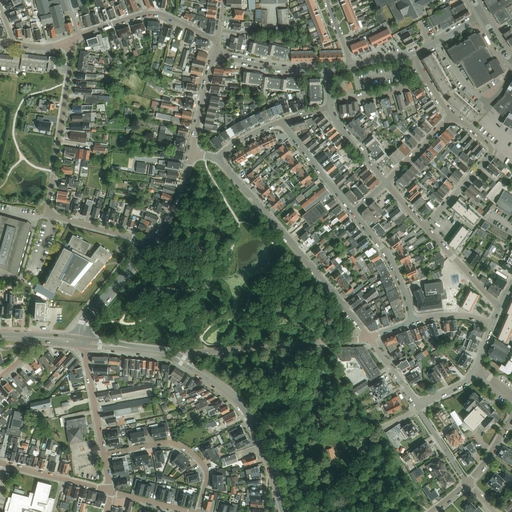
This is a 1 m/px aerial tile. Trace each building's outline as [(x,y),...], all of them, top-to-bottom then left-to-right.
[(14,5),(18,3),(17,0),(5,5),(6,9),(10,7),(15,6),(14,5)] [(36,0),(43,24),(48,23),(49,24),(54,23),(54,24),(56,34),(58,33),(58,32),(67,30),(66,23),(63,14),(65,14),(64,11),(63,12),(62,9),(61,7),(61,4),(58,5),(55,5),(53,6),(50,7),(49,1),(48,1),(47,0),(36,0)] [(84,10),(89,9),(85,0),(77,0),(78,2),(79,5),(79,7),(83,6),(84,10)] [(104,21),(109,19),(102,0),(94,0),(97,7),(101,6),(104,12),(101,13),(104,21)] [(123,11),(127,9),(125,3),(124,3),(123,0),(121,0),(120,0),(122,4),(116,6),(119,16),(125,14),(123,11)] [(125,0),(131,12),(138,9),(134,0),(125,0)] [(145,0),(148,8),(155,8),(152,0),(145,0)] [(232,0),(233,0),(228,0),(226,0),(226,7),(241,8),(242,0),(239,0),(232,0)] [(314,0),(306,3),(299,6),(300,8),(307,6),(308,8),(316,5),(314,0)] [(344,9),(352,6),(358,4),(357,1),(351,4),(349,0),(344,0),(346,3),(342,4),(344,9)] [(374,0),(379,8),(388,4),(397,22),(411,15),(413,19),(424,13),(422,10),(425,8),(423,6),(429,3),(429,2),(431,1),(432,1),(432,0),(374,0)] [(505,8),(511,3),(511,1),(511,0),(500,0),(498,2),(488,7),(492,15),(494,14),(505,8)] [(109,6),(107,6),(106,2),(104,3),(105,7),(110,20),(116,17),(113,8),(110,10),(109,6)] [(467,9),(464,3),(455,8),(454,7),(453,8),(453,9),(451,10),(449,6),(446,7),(442,10),(435,14),(432,15),(427,18),(432,27),(435,26),(440,23),(444,29),(458,21),(454,16),(467,9)] [(20,9),(26,7),(25,4),(17,7),(18,10),(17,11),(8,14),(10,18),(21,13),(20,9)] [(316,5),(308,8),(301,11),(302,13),(309,11),(311,17),(315,15),(314,12),(318,10),(316,5)] [(511,5),(505,9),(505,8),(494,14),(501,25),(508,21),(511,18),(511,5)] [(352,6),(344,9),(346,14),(354,11),(360,9),(359,6),(353,9),(352,6)] [(82,11),(83,15),(82,16),(86,27),(92,25),(89,14),(90,14),(89,9),(84,10),(82,11)] [(454,16),(458,21),(470,14),(467,9),(454,16)] [(247,10),(247,12),(235,10),(234,18),(243,20),(244,15),(250,15),(251,10),(247,10)] [(307,25),(313,22),(321,19),(318,10),(314,12),(315,15),(311,17),(312,19),(306,22),(307,25)] [(348,20),(356,16),(362,14),(361,11),(355,14),(354,11),(346,14),(348,20)] [(94,25),(100,23),(98,17),(97,18),(96,12),(90,13),(94,25)] [(381,12),(376,15),(379,23),(385,20),(381,12)] [(21,13),(10,18),(12,22),(20,19),(18,15),(22,13),(21,13)] [(198,15),(191,13),(190,15),(186,13),(184,18),(191,21),(193,17),(196,18),(196,19),(198,15)] [(216,20),(206,17),(198,15),(196,19),(196,20),(201,21),(199,27),(206,28),(206,32),(214,34),(216,20)] [(356,16),(348,20),(350,25),(358,22),(365,19),(364,16),(357,19),(356,16)] [(66,23),(67,30),(68,32),(74,31),(72,22),(71,22),(70,18),(67,19),(68,23),(66,23)] [(309,30),(323,24),(321,19),(313,22),(314,24),(308,27),(309,30)] [(25,20),(22,21),(21,22),(22,26),(22,29),(25,29),(26,38),(31,37),(31,28),(25,29),(25,20)] [(142,31),(146,30),(143,22),(137,24),(142,37),(144,37),(142,31)] [(240,31),(240,30),(241,31),(241,27),(250,28),(251,22),(242,22),(242,24),(233,23),(233,29),(237,30),(237,31),(240,31)] [(358,22),(350,25),(353,32),(361,29),(358,22)] [(36,41),(42,39),(40,29),(38,29),(37,23),(32,23),(33,32),(34,32),(36,41)] [(56,34),(54,24),(48,26),(48,28),(48,29),(49,33),(49,32),(51,38),(56,36),(56,34)] [(139,38),(142,37),(137,24),(132,26),(134,34),(138,33),(139,38)] [(311,35),(317,32),(325,29),(323,24),(309,30),(311,35)] [(171,38),(173,29),(169,28),(169,27),(166,26),(165,29),(166,29),(164,33),(161,32),(158,42),(164,44),(166,36),(171,38)] [(132,38),(131,35),(129,27),(123,28),(129,46),(131,45),(129,40),(130,40),(131,39),(132,39),(132,38)] [(511,27),(503,33),(504,36),(506,38),(509,36),(509,37),(511,35),(511,31),(511,27)] [(125,47),(129,46),(123,28),(118,30),(120,38),(123,37),(124,41),(123,41),(125,47)] [(383,31),(388,40),(392,38),(388,28),(383,31)] [(406,29),(400,32),(403,36),(402,37),(405,42),(412,38),(411,35),(414,33),(412,28),(407,31),(406,29)] [(180,39),(184,31),(183,31),(183,30),(182,30),(181,30),(180,29),(178,34),(176,33),(175,37),(178,38),(175,43),(173,42),(172,46),(178,49),(180,45),(179,45),(181,40),(180,39)] [(318,35),(312,37),(313,40),(319,37),(327,34),(325,29),(317,32),(318,35)] [(116,45),(120,44),(117,35),(116,35),(115,31),(109,33),(111,41),(115,40),(116,45)] [(193,44),(195,36),(194,35),(194,33),(187,31),(184,42),(192,44),(193,44)] [(378,33),(383,43),(388,40),(383,31),(378,33)] [(474,33),(447,49),(448,50),(456,66),(461,63),(471,80),(476,89),(493,79),(504,72),(497,60),(494,59),(479,34),(480,32),(477,32),(475,31),(474,33)] [(374,35),(378,45),(383,43),(378,33),(374,35)] [(320,40),(318,41),(320,46),(323,45),(322,44),(330,41),(327,34),(319,37),(320,40)] [(103,38),(102,35),(87,39),(89,46),(93,45),(95,51),(102,49),(102,50),(106,49),(111,48),(108,37),(103,38)] [(245,40),(245,36),(239,35),(238,38),(232,37),(231,42),(242,45),(244,40),(245,40)] [(369,37),(373,47),(378,45),(374,35),(369,37)] [(412,38),(405,42),(407,48),(419,42),(418,40),(414,42),(412,38)] [(211,44),(211,43),(210,42),(203,40),(200,39),(198,48),(204,50),(204,49),(209,51),(211,44)] [(365,39),(360,41),(364,51),(369,49),(365,39)] [(267,56),(268,54),(286,59),(288,53),(289,53),(290,48),(273,44),(274,40),(271,40),(270,46),(251,42),(250,46),(249,52),(267,56)] [(360,41),(355,43),(359,53),(364,51),(360,41)] [(231,42),(229,48),(236,49),(241,50),(242,45),(231,42)] [(355,43),(350,45),(354,55),(359,53),(355,43)] [(186,68),(190,51),(185,49),(180,66),(186,68)] [(206,61),(208,54),(205,53),(205,52),(199,51),(197,59),(206,61)] [(453,89),(432,53),(422,59),(443,95),(447,92),(449,94),(448,95),(450,97),(447,101),(471,122),(478,114),(466,103),(454,92),(456,91),(455,90),(458,89),(457,87),(453,89)] [(48,69),(47,72),(49,72),(50,69),(53,69),(52,72),(55,73),(56,70),(54,69),(55,64),(56,64),(57,61),(55,61),(56,57),(50,56),(50,57),(48,69)] [(204,69),(206,63),(193,60),(192,66),(204,69)] [(203,75),(204,70),(190,67),(189,72),(191,73),(203,75)] [(163,69),(162,74),(171,77),(173,72),(172,71),(163,69)] [(239,70),(215,69),(214,76),(224,77),(224,73),(234,74),(233,75),(235,75),(235,78),(239,78),(239,76),(239,70)] [(287,79),(263,76),(264,74),(245,71),(243,82),(262,85),(262,87),(286,90),(286,88),(299,90),(301,79),(287,77),(287,79)] [(198,84),(199,77),(192,76),(191,79),(190,78),(187,77),(183,77),(183,81),(187,81),(190,82),(190,83),(198,84)] [(310,79),(310,104),(321,103),(321,79),(310,79)] [(198,84),(190,83),(188,83),(187,89),(190,90),(191,90),(197,91),(198,84)] [(418,98),(426,93),(426,92),(426,93),(423,89),(421,89),(419,90),(418,89),(413,92),(417,98),(416,98),(417,99),(418,98)] [(413,98),(412,98),(410,91),(405,93),(407,101),(404,102),(405,107),(408,106),(409,104),(410,104),(411,103),(411,102),(413,101),(413,98)] [(298,100),(296,101),(290,103),(293,112),(297,111),(297,110),(303,108),(300,98),(301,98),(300,92),(298,93),(298,94),(296,94),(298,100)] [(287,93),(284,93),(286,100),(281,101),(281,103),(281,104),(284,113),(285,114),(286,113),(286,112),(289,111),(288,107),(286,101),(289,100),(288,95),(287,93)] [(420,104),(430,97),(426,93),(418,98),(420,102),(420,103),(420,104)] [(396,95),(401,112),(406,110),(402,94),(396,95)] [(499,100),(493,107),(505,119),(503,124),(511,128),(511,97),(510,97),(509,98),(505,94),(503,96),(502,97),(502,98),(499,100)] [(212,96),(210,102),(223,105),(224,102),(219,101),(220,98),(212,96)] [(388,114),(392,113),(391,106),(392,106),(390,97),(384,99),(388,114)] [(423,108),(433,102),(430,97),(420,104),(419,104),(420,105),(421,104),(423,108)] [(180,99),(178,104),(181,105),(181,106),(184,107),(188,108),(189,107),(193,108),(195,101),(190,100),(190,99),(186,98),(186,100),(180,99)] [(40,99),(39,107),(42,107),(42,110),(47,111),(48,108),(54,109),(54,104),(49,103),(48,105),(43,104),(42,104),(42,103),(44,103),(44,100),(40,99)] [(386,115),(388,114),(384,99),(378,100),(381,109),(383,108),(385,115),(386,115)] [(367,103),(370,113),(375,112),(375,114),(378,114),(374,101),(367,103)] [(433,102),(423,108),(427,113),(436,106),(433,102)] [(279,115),(284,113),(281,104),(276,106),(279,115)] [(274,117),(279,115),(276,106),(271,108),(274,117)] [(208,108),(207,114),(220,116),(220,114),(216,113),(217,110),(217,109),(209,108),(208,108)] [(269,119),(274,117),(271,108),(266,110),(269,119)] [(435,116),(440,112),(437,108),(427,116),(429,118),(430,117),(431,118),(432,119),(435,116)] [(175,116),(178,117),(191,119),(192,112),(182,110),(182,114),(176,113),(175,116)] [(264,121),(269,119),(266,110),(260,112),(264,121)] [(259,123),(264,121),(260,112),(255,114),(259,123)] [(431,118),(428,121),(434,127),(442,118),(442,116),(440,112),(435,116),(432,119),(431,118)] [(91,121),(91,113),(85,113),(85,117),(83,117),(83,116),(73,116),(72,121),(91,121)] [(190,126),(191,120),(157,113),(156,118),(172,121),(172,120),(182,122),(182,124),(190,126)] [(255,125),(259,123),(255,114),(253,115),(251,116),(255,125)] [(322,124),(327,120),(323,115),(320,118),(318,117),(314,120),(318,125),(321,123),(322,124)] [(39,129),(51,131),(52,122),(44,121),(44,117),(38,116),(38,120),(40,121),(39,129)] [(250,128),(255,125),(251,116),(249,117),(245,119),(250,128)] [(246,130),(250,128),(245,119),(240,121),(245,130),(246,130)] [(314,123),(311,120),(310,119),(291,125),(291,127),(295,131),(301,129),(303,134),(308,131),(306,127),(311,125),(311,126),(314,123)] [(350,130),(360,121),(358,119),(357,120),(356,121),(354,119),(346,125),(350,130)] [(429,127),(424,122),(425,121),(423,119),(419,123),(421,125),(420,127),(422,129),(423,129),(427,133),(431,129),(429,127)] [(206,120),(205,126),(206,126),(205,130),(206,131),(211,132),(212,130),(217,131),(218,126),(214,125),(214,121),(206,120)] [(319,129),(321,131),(321,132),(324,129),(330,124),(327,120),(322,124),(321,123),(318,125),(320,128),(319,129)] [(241,133),(245,130),(240,121),(236,124),(241,133)] [(353,134),(361,127),(359,125),(362,123),(360,121),(350,130),(353,134)] [(72,124),(72,128),(73,129),(73,130),(83,131),(83,128),(90,128),(90,122),(87,122),(83,122),(83,123),(73,122),(73,124),(72,124)] [(236,136),(241,133),(236,124),(231,127),(236,136)] [(407,131),(399,124),(398,125),(399,126),(398,127),(404,133),(407,131)] [(327,136),(335,129),(331,125),(325,131),(324,129),(321,132),(323,134),(324,133),(327,136)] [(446,130),(454,137),(458,132),(459,134),(462,130),(460,128),(457,126),(455,125),(452,126),(449,127),(446,130)] [(188,132),(189,131),(188,130),(188,129),(179,127),(178,132),(177,131),(174,130),(173,133),(178,135),(187,137),(188,133),(188,132)] [(231,138),(236,136),(231,127),(226,130),(231,138)] [(357,138),(367,129),(365,127),(364,128),(364,129),(363,130),(361,127),(353,134),(357,138)] [(412,128),(409,131),(411,133),(420,141),(425,135),(417,127),(413,130),(412,128)] [(335,129),(327,136),(329,138),(330,140),(331,140),(338,133),(335,129)] [(367,129),(357,138),(360,143),(368,136),(366,133),(367,132),(368,133),(369,132),(367,129)] [(227,141),(231,138),(226,130),(221,133),(227,141)] [(450,140),(454,137),(446,130),(443,133),(450,140)] [(310,131),(303,137),(300,138),(305,144),(311,139),(310,137),(313,135),(312,134),(310,131)] [(167,136),(165,133),(160,132),(159,140),(166,141),(170,142),(185,145),(186,143),(186,142),(187,140),(186,140),(186,139),(177,137),(177,141),(172,140),(172,137),(167,136)] [(459,140),(462,143),(469,136),(468,135),(468,134),(467,133),(466,133),(464,132),(461,136),(460,135),(455,141),(457,143),(459,140)] [(86,142),(87,135),(71,133),(70,138),(72,138),(72,140),(86,142)] [(448,142),(450,140),(443,133),(439,137),(446,144),(447,144),(449,146),(450,144),(448,142)] [(271,146),(275,144),(279,142),(275,134),(272,136),(271,134),(267,136),(271,146)] [(335,145),(343,138),(340,134),(332,141),(335,145)] [(224,140),(219,135),(217,137),(216,136),(210,140),(211,141),(210,142),(212,144),(213,143),(217,149),(223,145),(221,142),(224,140)] [(380,145),(372,135),(364,142),(372,151),(370,153),(382,167),(391,160),(393,163),(394,162),(396,164),(404,157),(397,149),(388,157),(379,146),(380,145)] [(267,148),(271,146),(267,136),(263,138),(264,140),(260,142),(264,149),(267,148)] [(403,140),(412,149),(418,143),(411,136),(410,137),(409,137),(408,138),(406,137),(403,140)] [(462,146),(463,147),(466,150),(471,145),(470,144),(474,140),(470,137),(462,146)] [(343,138),(335,145),(339,149),(347,143),(343,138)] [(442,154),(439,152),(445,146),(446,145),(439,138),(431,145),(438,153),(440,156),(442,154)] [(322,149),(320,147),(327,142),(324,139),(318,144),(310,150),(314,155),(322,149)] [(310,150),(318,144),(315,140),(307,146),(310,150)] [(185,147),(185,145),(170,142),(170,145),(176,146),(175,149),(184,151),(184,150),(185,150),(185,148),(185,147)] [(264,149),(260,142),(257,143),(256,142),(252,144),(257,153),(264,149)] [(403,143),(398,148),(406,156),(411,151),(403,143)] [(473,153),(480,146),(476,143),(473,146),(472,146),(465,154),(468,156),(472,151),(473,153)] [(250,157),(257,153),(252,144),(248,146),(249,147),(246,149),(249,155),(250,157)] [(281,157),(289,150),(287,147),(285,148),(283,145),(276,150),(277,152),(281,157)] [(459,149),(454,145),(450,150),(455,154),(466,163),(466,162),(468,165),(472,160),(468,156),(465,154),(459,149)] [(440,156),(438,153),(430,146),(422,155),(430,162),(436,155),(439,158),(440,156)] [(482,148),(480,146),(471,157),(473,159),(476,156),(477,158),(478,157),(479,157),(480,156),(480,155),(484,150),(484,149),(484,148),(483,148),(482,148)] [(66,147),(65,154),(70,155),(70,157),(75,158),(77,148),(66,147)] [(79,166),(79,159),(82,159),(84,149),(78,148),(76,158),(75,166),(79,166)] [(250,157),(249,155),(246,149),(243,151),(242,150),(238,152),(243,161),(248,158),(250,157)] [(288,162),(293,157),(291,155),(292,154),(289,150),(281,157),(284,160),(285,159),(288,162)] [(183,160),(184,153),(176,151),(175,155),(160,152),(160,155),(183,160)] [(320,163),(331,154),(329,151),(325,154),(324,152),(316,159),(320,163)] [(245,164),(243,161),(238,152),(234,154),(235,156),(232,158),(234,161),(234,162),(234,163),(236,163),(241,170),(244,168),(243,166),(245,164)] [(331,154),(320,163),(323,167),(332,159),(334,162),(341,157),(337,152),(333,156),(331,154)] [(431,164),(422,155),(418,159),(425,166),(427,164),(429,166),(431,164)] [(291,169),(299,162),(297,159),(295,160),(293,157),(288,162),(290,164),(288,166),(291,169)] [(466,171),(467,170),(467,169),(468,169),(468,168),(456,158),(454,160),(459,165),(458,166),(459,167),(459,168),(460,169),(461,169),(465,172),(466,171)] [(491,162),(498,168),(501,165),(506,170),(507,167),(503,164),(499,160),(498,162),(494,158),(493,159),(492,159),(491,161),(491,162)] [(423,169),(425,166),(418,159),(414,163),(421,170),(423,169)] [(180,167),(181,167),(182,163),(168,161),(163,160),(162,164),(168,165),(167,167),(180,169),(180,167)] [(325,169),(329,174),(342,163),(340,160),(334,165),(333,163),(325,169)] [(137,162),(136,172),(146,173),(147,163),(137,162)] [(298,174),(303,170),(300,167),(302,166),(299,162),(291,169),(294,173),(295,171),(298,174)] [(497,177),(500,174),(496,171),(497,169),(490,163),(489,164),(488,164),(488,165),(488,166),(485,169),(492,175),(493,174),(497,177)] [(252,182),(259,176),(256,172),(262,167),(260,165),(248,175),(250,178),(249,179),(252,182)] [(346,168),(344,165),(331,176),(334,180),(341,174),(340,173),(346,168)] [(412,165),(408,170),(414,176),(417,173),(420,176),(421,174),(412,165)] [(72,175),(73,167),(64,166),(64,168),(62,167),(62,172),(63,172),(63,174),(72,175)] [(362,177),(369,171),(366,166),(361,170),(359,168),(354,172),(355,173),(357,175),(359,173),(360,174),(362,177)] [(453,173),(459,179),(460,178),(462,177),(461,176),(463,174),(453,166),(451,168),(455,171),(453,173)] [(456,184),(457,182),(458,181),(457,181),(458,179),(447,169),(444,172),(443,173),(455,183),(456,184)] [(301,181),(309,175),(306,171),(305,173),(303,170),(298,174),(300,177),(298,178),(301,181)] [(408,170),(403,174),(411,181),(412,180),(411,179),(414,176),(408,170)] [(160,172),(160,174),(159,177),(177,179),(177,178),(178,178),(179,174),(178,174),(178,172),(168,171),(168,174),(160,172)] [(339,186),(343,182),(346,180),(344,177),(350,173),(349,171),(335,182),(339,186)] [(366,183),(375,177),(369,171),(362,177),(361,178),(366,183)] [(490,182),(492,180),(483,172),(481,174),(480,174),(479,175),(479,176),(485,182),(487,179),(490,182)] [(263,183),(270,177),(267,174),(262,178),(259,176),(252,182),(254,186),(256,184),(258,187),(263,183)] [(403,174),(396,182),(396,183),(402,189),(406,185),(408,182),(409,183),(411,181),(403,174)] [(444,183),(450,189),(451,188),(453,187),(452,186),(454,185),(441,174),(439,176),(445,181),(444,183)] [(301,181),(301,182),(306,188),(313,182),(310,180),(312,178),(309,175),(301,181)] [(73,184),(74,178),(68,177),(67,183),(60,182),(59,188),(67,190),(68,190),(68,189),(68,186),(78,187),(79,185),(75,184),(73,184)] [(375,177),(366,183),(371,189),(379,182),(375,177)] [(473,182),(473,183),(479,189),(482,186),(486,189),(488,187),(481,181),(481,182),(477,178),(475,180),(473,182)] [(416,184),(418,182),(417,180),(407,189),(411,193),(407,197),(411,201),(419,193),(416,189),(418,186),(416,184)] [(434,183),(446,194),(447,192),(448,192),(449,191),(449,190),(450,189),(443,184),(441,186),(436,181),(434,183)] [(359,182),(358,182),(356,184),(365,195),(369,191),(363,183),(361,185),(359,182)] [(266,185),(263,183),(258,187),(261,190),(259,191),(262,194),(270,187),(267,184),(266,185)] [(432,193),(431,195),(435,199),(435,198),(439,201),(440,201),(441,200),(441,199),(442,198),(425,183),(423,186),(428,190),(428,189),(432,193)] [(438,190),(436,192),(443,198),(443,197),(443,198),(445,195),(446,194),(435,184),(433,186),(438,190)] [(486,197),(482,194),(471,184),(470,186),(469,186),(468,187),(468,188),(476,195),(478,194),(484,199),(486,197)] [(175,194),(176,188),(164,185),(162,185),(161,190),(163,191),(175,194)] [(297,197),(296,198),(307,212),(302,216),(310,225),(311,225),(313,224),(319,218),(322,216),(328,211),(323,205),(330,199),(328,196),(330,193),(323,185),(319,188),(316,185),(303,196),(301,193),(297,197)] [(364,196),(355,185),(352,187),(355,190),(353,192),(359,200),(364,196)] [(269,199),(274,195),(271,192),(273,191),(270,187),(262,194),(265,197),(267,196),(269,199)] [(478,203),(480,201),(467,189),(466,191),(465,191),(464,191),(464,192),(464,193),(470,198),(471,197),(478,203)] [(354,205),(358,201),(349,190),(345,194),(354,205)] [(498,207),(511,215),(511,195),(504,190),(500,197),(496,203),(499,205),(498,207)] [(171,202),(173,196),(163,192),(162,195),(157,193),(156,196),(171,202)] [(273,206),(280,199),(277,196),(276,197),(274,195),(269,199),(271,202),(270,203),(273,206)] [(421,196),(413,204),(418,209),(426,201),(421,196)] [(331,209),(338,203),(334,197),(327,203),(331,209)] [(100,198),(99,201),(97,208),(95,207),(92,217),(98,218),(102,202),(104,202),(105,199),(100,198)] [(90,212),(92,206),(94,201),(88,199),(86,205),(83,204),(80,214),(86,215),(87,212),(90,212)] [(111,199),(109,208),(110,208),(114,209),(115,207),(118,208),(119,208),(119,206),(120,202),(116,200),(111,199)] [(160,212),(161,209),(162,205),(168,207),(169,205),(170,206),(171,202),(164,199),(163,202),(157,200),(154,210),(160,212)] [(280,199),(273,206),(276,209),(277,208),(280,211),(285,206),(287,204),(285,201),(283,202),(280,199)] [(458,199),(451,208),(461,217),(462,216),(463,216),(468,220),(473,224),(475,222),(476,223),(481,217),(472,209),(474,207),(472,205),(471,207),(470,207),(468,208),(458,199)] [(375,201),(372,204),(380,214),(383,211),(384,211),(375,201)] [(69,209),(70,204),(66,203),(63,202),(62,203),(57,202),(56,207),(65,210),(66,205),(67,205),(66,210),(69,211),(70,209),(69,209)] [(488,207),(492,210),(496,205),(491,202),(487,206),(488,207)] [(427,203),(419,211),(424,216),(427,213),(432,209),(427,203)] [(372,204),(368,207),(377,217),(376,218),(379,221),(380,220),(377,216),(379,215),(380,217),(382,215),(380,214),(372,204)] [(322,216),(319,218),(322,222),(324,224),(326,222),(325,220),(328,218),(330,216),(331,217),(335,214),(336,216),(343,210),(339,205),(330,213),(328,211),(322,216)] [(131,210),(132,207),(127,206),(124,216),(123,216),(120,224),(126,226),(130,210),(131,210)] [(114,209),(110,208),(109,212),(104,211),(102,219),(106,220),(105,221),(109,222),(110,220),(109,220),(109,218),(113,219),(116,210),(114,209)] [(362,213),(362,215),(369,223),(369,224),(373,221),(374,223),(375,224),(378,221),(379,221),(376,218),(367,208),(362,213)] [(407,218),(403,213),(399,208),(390,215),(389,215),(390,216),(391,218),(394,221),(398,218),(399,217),(401,220),(403,222),(407,218)] [(488,215),(484,212),(479,208),(477,210),(485,218),(488,215)] [(300,217),(296,213),(294,211),(289,214),(284,218),(290,226),(295,221),(300,217)] [(341,222),(341,221),(348,216),(344,212),(331,222),(333,225),(340,220),(341,222)] [(157,223),(159,217),(147,213),(145,218),(157,223)] [(0,267),(16,275),(29,231),(0,216),(0,267)] [(348,216),(341,221),(343,223),(338,227),(341,230),(345,226),(346,227),(352,221),(348,216)] [(398,226),(403,222),(401,220),(399,217),(398,218),(394,221),(398,226)] [(152,222),(144,219),(142,218),(140,223),(142,224),(151,227),(152,222)] [(376,232),(387,223),(385,221),(380,225),(378,223),(372,228),(376,232)] [(385,230),(391,225),(389,222),(387,223),(376,232),(380,237),(386,232),(385,230)] [(149,232),(151,227),(142,224),(140,223),(138,228),(149,232)] [(353,235),(360,230),(355,224),(348,230),(353,235)] [(396,229),(392,232),(394,235),(397,232),(403,228),(401,225),(396,229)] [(471,230),(467,227),(466,228),(461,225),(448,243),(457,250),(471,230)] [(481,227),(479,225),(470,238),(471,239),(481,227)] [(340,238),(347,232),(345,228),(337,234),(340,238)] [(480,228),(478,232),(485,237),(488,233),(480,228)] [(353,236),(356,240),(363,234),(360,230),(353,235),(353,236)] [(306,232),(300,237),(302,239),(301,240),(303,243),(310,237),(311,236),(311,234),(310,233),(308,233),(307,232),(306,232)] [(392,246),(400,240),(398,237),(399,236),(397,232),(394,235),(389,239),(391,242),(389,243),(392,246)] [(310,237),(303,243),(306,246),(307,245),(308,246),(312,243),(314,245),(320,239),(315,233),(311,235),(311,236),(310,237)] [(81,292),(112,255),(100,245),(90,258),(84,255),(90,244),(73,235),(68,244),(66,248),(63,247),(43,286),(54,291),(57,285),(59,286),(58,288),(71,295),(75,287),(81,292)] [(351,237),(348,240),(349,241),(351,244),(352,245),(357,241),(356,240),(353,236),(351,237)] [(481,241),(478,244),(481,247),(484,244),(486,247),(489,244),(482,236),(479,239),(481,241)] [(359,245),(360,245),(361,246),(358,249),(359,250),(358,250),(360,252),(361,252),(361,253),(369,247),(367,244),(369,242),(366,239),(363,242),(361,240),(357,243),(359,245)] [(398,252),(403,248),(401,245),(403,244),(400,240),(392,246),(394,250),(396,249),(398,252)] [(356,243),(349,248),(351,251),(358,246),(356,243)] [(317,257),(323,251),(319,247),(313,252),(317,257)] [(370,258),(377,252),(376,251),(375,250),(374,249),(372,247),(365,252),(361,256),(363,258),(367,255),(370,258)] [(405,252),(403,248),(398,252),(399,255),(398,256),(400,260),(409,255),(407,251),(405,252)] [(473,253),(468,249),(464,254),(468,258),(466,260),(472,265),(480,256),(474,251),(473,253)] [(321,261),(327,256),(323,251),(317,257),(321,261)] [(373,262),(381,257),(377,252),(370,258),(373,261),(373,262)] [(435,261),(442,257),(440,252),(435,254),(436,257),(433,258),(435,261)] [(352,255),(349,258),(355,265),(356,264),(357,265),(359,263),(356,259),(356,260),(354,257),(352,255)] [(405,266),(411,263),(410,259),(411,258),(409,255),(400,260),(402,264),(404,262),(405,266)] [(331,261),(335,258),(334,258),(331,260),(327,256),(321,261),(325,266),(331,261)] [(371,269),(384,262),(381,258),(381,257),(373,262),(374,264),(370,267),(371,269)] [(441,269),(443,268),(444,262),(446,260),(443,257),(442,257),(435,261),(435,260),(438,267),(440,266),(441,269)] [(333,272),(341,265),(335,258),(331,261),(325,266),(329,271),(331,269),(333,272)] [(374,274),(386,267),(384,262),(371,269),(370,270),(372,272),(377,269),(378,271),(374,274)] [(407,274),(416,269),(415,265),(413,266),(411,263),(405,266),(407,269),(405,270),(407,274)] [(511,266),(510,265),(510,264),(507,263),(506,264),(504,263),(501,268),(511,274),(511,273),(511,266)] [(343,275),(346,273),(345,273),(342,268),(341,265),(333,272),(335,274),(332,276),(337,281),(343,275)] [(375,276),(369,279),(371,282),(380,277),(381,276),(389,272),(386,267),(374,274),(375,276)] [(416,269),(407,274),(409,278),(411,277),(412,280),(418,278),(419,279),(423,277),(419,268),(416,269)] [(443,276),(440,270),(429,275),(432,280),(443,276)] [(498,286),(502,289),(507,282),(503,279),(498,276),(492,272),(489,277),(488,280),(489,281),(498,287),(498,286)] [(340,285),(350,277),(346,273),(343,275),(337,281),(340,285)] [(383,282),(392,278),(390,273),(381,277),(382,280),(374,284),(375,286),(383,282)] [(489,281),(488,280),(483,276),(480,280),(487,285),(489,281)] [(344,290),(350,285),(348,282),(351,279),(350,277),(340,285),(344,290)] [(378,290),(385,287),(394,283),(392,278),(383,282),(384,285),(377,288),(378,290)] [(421,288),(414,291),(418,301),(418,302),(419,310),(442,306),(441,299),(447,299),(446,294),(444,294),(442,281),(425,284),(427,297),(425,297),(421,288)] [(37,283),(34,290),(52,300),(56,293),(37,283)] [(350,297),(356,292),(364,285),(362,283),(354,290),(350,285),(344,290),(348,295),(350,297)] [(379,293),(380,295),(387,292),(396,287),(394,283),(385,287),(386,290),(379,293)] [(498,286),(498,287),(494,285),(494,286),(492,284),(487,290),(497,298),(502,289),(498,286)] [(358,293),(348,302),(353,308),(360,302),(361,303),(363,301),(362,301),(364,299),(367,302),(378,294),(375,287),(362,298),(358,293)] [(385,299),(398,292),(396,287),(387,292),(388,295),(381,298),(382,300),(385,299)] [(471,311),(479,295),(469,289),(460,307),(464,309),(465,308),(468,310),(471,311)] [(1,306),(1,310),(2,310),(1,317),(2,318),(2,319),(5,319),(6,318),(10,318),(11,313),(11,311),(13,311),(13,309),(14,303),(14,301),(14,291),(10,291),(10,294),(6,294),(5,303),(2,303),(2,306),(1,306)] [(37,292),(36,295),(49,301),(50,299),(37,292)] [(391,302),(400,297),(400,296),(398,292),(385,299),(386,302),(385,302),(383,303),(384,305),(386,304),(391,302)] [(388,309),(393,307),(402,302),(401,301),(400,297),(391,302),(392,305),(387,307),(388,309)] [(511,299),(506,312),(508,313),(497,338),(503,340),(502,341),(507,343),(511,331),(511,299)] [(14,303),(13,309),(15,309),(15,318),(18,318),(18,319),(19,319),(21,320),(21,319),(21,318),(22,318),(22,313),(23,312),(23,311),(23,310),(23,309),(16,308),(15,308),(15,306),(16,306),(16,302),(14,301),(14,303)] [(44,321),(45,302),(35,301),(34,318),(36,318),(36,321),(44,321)] [(391,313),(403,307),(403,306),(402,302),(393,307),(393,309),(387,313),(390,312),(391,313)] [(369,305),(368,304),(367,303),(366,303),(355,311),(359,316),(367,310),(365,308),(369,305)] [(384,326),(390,324),(384,306),(381,307),(382,311),(383,317),(381,318),(384,326)] [(373,310),(372,309),(371,307),(367,310),(359,316),(363,321),(370,315),(369,313),(373,310)] [(393,318),(404,313),(403,307),(391,313),(390,312),(387,313),(388,315),(390,314),(394,312),(395,314),(392,316),(393,318)] [(366,325),(374,320),(373,318),(376,315),(374,312),(370,315),(363,321),(366,325)] [(405,318),(405,317),(404,313),(393,318),(392,316),(391,316),(388,318),(391,324),(404,319),(405,318)] [(374,320),(366,325),(370,330),(371,331),(383,327),(380,318),(375,319),(374,320)] [(482,327),(480,326),(469,321),(468,325),(473,328),(471,333),(470,332),(477,336),(480,337),(483,330),(481,330),(482,327)] [(435,336),(443,334),(440,328),(437,329),(435,322),(428,325),(431,335),(434,334),(435,336)] [(427,339),(430,338),(428,332),(425,325),(420,327),(424,339),(426,342),(428,341),(427,339)] [(419,340),(423,339),(421,335),(420,335),(418,328),(412,330),(416,342),(418,345),(420,344),(419,340)] [(413,346),(415,345),(410,330),(404,332),(408,344),(412,350),(414,349),(413,346)] [(400,343),(406,341),(403,332),(397,334),(400,343)] [(477,336),(470,332),(468,332),(467,335),(466,339),(463,346),(461,345),(459,348),(465,351),(466,349),(473,352),(474,348),(476,347),(477,345),(476,343),(477,340),(475,339),(477,336)] [(395,345),(399,343),(396,335),(385,339),(384,341),(386,346),(387,346),(390,352),(397,348),(395,345)] [(508,346),(496,339),(495,338),(491,345),(494,347),(494,348),(491,348),(488,351),(488,352),(490,355),(489,356),(502,364),(499,367),(508,372),(510,372),(511,368),(511,346),(509,345),(508,346)] [(434,339),(429,342),(433,348),(438,345),(434,339)] [(465,351),(459,348),(457,346),(457,347),(454,345),(453,347),(457,349),(456,351),(462,355),(458,363),(460,364),(458,366),(462,368),(464,366),(466,368),(472,358),(464,353),(465,351)] [(381,373),(375,364),(367,351),(364,346),(359,347),(351,347),(341,347),(341,348),(337,348),(335,350),(335,357),(337,358),(341,357),(342,361),(350,361),(351,359),(351,357),(355,357),(370,380),(381,373)] [(399,349),(390,353),(393,358),(398,356),(400,361),(408,357),(405,352),(402,354),(399,349)] [(422,351),(415,355),(419,361),(425,357),(422,351)] [(55,360),(54,359),(49,352),(45,355),(52,365),(54,362),(53,361),(55,360)] [(57,368),(67,357),(62,353),(53,364),(57,368)] [(67,367),(76,358),(72,354),(62,365),(65,369),(67,367)] [(44,356),(38,359),(41,363),(39,364),(42,368),(43,366),(45,368),(46,367),(47,369),(51,366),(44,356)] [(107,364),(109,364),(110,357),(108,356),(93,356),(92,363),(107,364)] [(67,367),(70,370),(71,371),(80,361),(76,358),(67,367)] [(410,366),(412,369),(416,366),(413,360),(408,363),(406,359),(396,365),(398,369),(399,368),(401,371),(410,366)] [(35,371),(40,368),(35,361),(30,365),(35,371)] [(450,368),(452,367),(453,366),(451,363),(449,364),(447,361),(444,363),(443,361),(439,363),(439,364),(436,366),(441,374),(443,373),(445,375),(446,375),(447,375),(448,375),(449,375),(449,374),(449,373),(451,372),(449,369),(450,369),(450,368)] [(417,372),(421,370),(418,366),(411,371),(412,374),(408,377),(412,383),(414,382),(415,384),(422,379),(417,372)] [(434,384),(440,380),(437,376),(440,374),(435,366),(432,369),(433,371),(431,373),(429,371),(426,374),(430,381),(431,380),(434,384)] [(70,375),(83,372),(82,367),(74,369),(75,371),(72,372),(69,373),(70,376),(70,375)] [(180,381),(185,374),(176,368),(171,375),(173,377),(170,380),(170,381),(175,384),(178,380),(180,381)] [(26,382),(30,378),(29,377),(23,370),(19,374),(26,382)] [(77,379),(76,378),(84,376),(83,372),(70,375),(70,376),(71,380),(77,379)] [(190,388),(195,381),(185,374),(181,381),(190,388)] [(25,382),(25,383),(18,375),(14,379),(23,389),(26,386),(29,389),(31,388),(25,382)] [(98,375),(94,375),(96,382),(104,381),(105,385),(111,384),(110,381),(109,381),(108,376),(104,376),(104,375),(99,376),(98,375)] [(47,389),(53,383),(50,379),(44,385),(47,389)] [(375,393),(387,385),(385,381),(385,382),(383,379),(380,381),(375,384),(373,381),(373,380),(369,383),(375,393)] [(368,384),(366,380),(352,389),(354,393),(357,391),(363,387),(368,384)] [(16,401),(18,399),(16,397),(18,395),(13,390),(8,383),(3,387),(16,401)] [(378,403),(383,401),(383,400),(385,400),(383,397),(391,392),(391,391),(389,389),(390,389),(387,385),(375,393),(378,399),(376,400),(378,403)] [(0,392),(5,398),(9,395),(2,387),(0,389),(0,392)] [(207,391),(207,390),(202,387),(188,394),(189,397),(197,393),(198,395),(206,391),(207,391)] [(122,394),(121,389),(111,391),(98,394),(99,399),(104,398),(104,400),(111,399),(110,394),(111,394),(112,398),(122,396),(122,394)] [(473,429),(479,423),(487,414),(489,416),(482,423),(487,428),(494,421),(496,422),(500,417),(496,412),(497,411),(480,395),(479,396),(474,392),(469,397),(471,398),(463,405),(468,410),(476,403),(478,405),(469,414),(464,419),(473,429)] [(73,395),(74,402),(83,400),(82,397),(83,397),(82,393),(73,395)] [(401,406),(402,405),(400,399),(399,400),(398,396),(388,401),(389,401),(385,403),(383,401),(378,403),(376,405),(377,408),(382,406),(384,409),(387,408),(389,412),(393,410),(393,411),(396,409),(401,406)] [(50,399),(31,404),(32,409),(51,405),(50,399)] [(225,404),(225,403),(220,399),(220,400),(213,403),(214,405),(211,406),(210,405),(209,406),(205,408),(207,412),(225,404)] [(207,403),(195,408),(197,411),(209,406),(207,403)] [(223,415),(230,411),(227,406),(220,409),(219,407),(209,411),(209,413),(210,416),(221,412),(223,415)] [(131,407),(114,411),(114,412),(115,417),(116,416),(123,415),(132,413),(131,407)] [(441,410),(437,413),(437,412),(436,412),(436,413),(435,413),(434,414),(434,415),(441,426),(442,426),(443,426),(444,426),(444,425),(445,424),(448,421),(441,410)] [(9,422),(8,423),(9,424),(7,433),(20,436),(26,413),(15,411),(14,416),(11,415),(9,422)] [(236,418),(237,417),(234,411),(218,419),(220,422),(224,420),(227,424),(237,419),(236,418)] [(450,414),(452,417),(455,422),(455,423),(458,426),(462,423),(454,411),(450,414)] [(82,434),(89,433),(86,417),(66,420),(67,425),(66,425),(70,443),(83,441),(82,434)] [(116,419),(107,420),(108,426),(117,424),(117,426),(125,424),(124,417),(116,419)] [(215,421),(205,426),(207,429),(211,427),(212,428),(217,426),(215,421)] [(160,437),(167,436),(166,430),(169,430),(167,422),(162,423),(162,426),(158,427),(160,437)] [(390,439),(402,431),(405,435),(407,433),(409,436),(411,434),(413,437),(417,434),(415,432),(418,430),(412,423),(408,425),(408,424),(403,427),(403,428),(400,423),(386,433),(390,439)] [(455,423),(450,426),(453,431),(459,427),(458,426),(455,423)] [(139,442),(146,440),(145,434),(148,434),(146,426),(141,428),(141,431),(137,431),(139,442)] [(109,439),(119,437),(118,433),(121,433),(120,427),(112,429),(113,432),(107,433),(109,439)] [(151,427),(148,427),(150,433),(153,433),(154,439),(160,437),(158,427),(152,428),(151,427)] [(451,432),(447,435),(449,438),(448,439),(451,443),(452,442),(454,446),(457,444),(457,445),(461,442),(461,441),(463,439),(461,436),(459,433),(461,431),(459,427),(453,431),(451,432)] [(236,439),(245,435),(242,428),(238,430),(236,428),(229,431),(231,437),(235,435),(236,439)] [(132,429),(127,430),(128,438),(131,437),(133,443),(139,442),(137,431),(133,432),(132,429)] [(245,435),(236,439),(238,443),(235,444),(238,449),(245,446),(244,443),(248,441),(245,435)] [(10,451),(8,459),(14,461),(18,445),(17,444),(19,439),(11,437),(9,442),(10,443),(15,444),(13,452),(10,451)] [(119,437),(109,439),(110,446),(116,445),(116,448),(122,447),(122,444),(120,444),(119,437)] [(397,448),(399,447),(393,437),(391,439),(397,448)] [(211,443),(213,442),(211,439),(204,442),(206,445),(201,448),(204,454),(214,448),(211,443)] [(432,451),(433,450),(431,447),(430,447),(427,442),(411,452),(417,462),(424,457),(425,458),(428,456),(428,455),(433,451),(432,451)] [(474,458),(472,455),(477,451),(472,442),(464,447),(466,451),(465,452),(466,453),(461,457),(464,460),(467,465),(472,461),(472,460),(471,459),(474,458)] [(33,454),(34,451),(34,450),(35,450),(36,446),(33,445),(31,450),(29,453),(30,453),(29,455),(26,464),(31,465),(34,454),(33,454)] [(504,446),(501,451),(504,452),(506,454),(507,455),(507,456),(511,458),(511,449),(510,449),(510,450),(504,446)] [(328,460),(335,458),(332,448),(326,450),(328,460)] [(215,452),(213,449),(204,454),(207,459),(212,457),(214,460),(220,458),(217,451),(215,452)] [(25,464),(28,455),(25,454),(26,451),(22,450),(21,453),(18,453),(16,462),(25,464)] [(157,459),(154,460),(156,468),(162,467),(161,464),(161,461),(165,460),(164,458),(168,457),(167,454),(164,454),(163,451),(156,452),(156,453),(157,459)] [(501,451),(498,456),(511,464),(511,463),(511,458),(507,456),(507,455),(506,454),(504,452),(501,451)] [(150,459),(148,453),(142,455),(144,465),(148,464),(149,467),(154,466),(153,459),(150,459)] [(178,466),(185,458),(180,453),(171,464),(173,465),(175,463),(178,466)] [(224,458),(227,465),(238,461),(236,454),(224,458)] [(135,470),(140,469),(140,466),(144,465),(142,455),(135,456),(136,462),(133,463),(135,470)] [(245,466),(258,461),(256,455),(240,461),(241,463),(244,462),(245,466)] [(124,466),(124,462),(126,461),(125,456),(118,457),(119,460),(113,461),(114,468),(124,466)] [(182,472),(183,470),(190,462),(185,458),(178,466),(181,468),(180,471),(182,472)] [(432,463),(427,466),(429,470),(433,467),(435,470),(431,472),(431,473),(433,477),(434,477),(438,475),(439,477),(448,472),(440,460),(439,460),(437,459),(432,462),(432,463)] [(67,473),(69,464),(61,462),(59,471),(61,472),(61,473),(65,474),(65,473),(67,473)] [(129,475),(128,470),(125,470),(124,466),(114,468),(116,475),(121,474),(122,477),(129,475)] [(241,474),(260,471),(259,470),(260,470),(259,466),(254,466),(255,467),(250,467),(250,468),(246,469),(246,471),(243,471),(243,473),(241,473),(241,474)] [(424,473),(420,467),(413,472),(417,478),(424,473)] [(218,469),(218,474),(212,475),(212,481),(223,481),(223,477),(226,477),(226,471),(222,468),(218,469)] [(252,479),(261,478),(261,477),(262,477),(261,472),(260,472),(260,471),(241,474),(237,475),(237,476),(241,475),(241,478),(244,477),(244,476),(247,476),(247,477),(252,477),(252,479)] [(193,472),(185,474),(186,480),(188,479),(189,483),(200,480),(198,473),(194,474),(193,472)] [(448,472),(439,477),(446,487),(454,482),(448,472)] [(502,485),(505,481),(510,485),(511,482),(511,476),(506,472),(501,478),(496,473),(487,483),(497,491),(498,490),(499,491),(503,486),(502,485)] [(126,487),(125,486),(128,486),(128,481),(130,481),(129,475),(122,477),(123,480),(117,481),(118,488),(121,487),(121,488),(126,487)] [(143,494),(145,484),(139,482),(139,481),(136,480),(134,487),(137,488),(136,492),(143,494)] [(49,497),(52,485),(38,481),(35,494),(30,492),(29,498),(13,494),(12,498),(9,497),(4,511),(51,511),(55,499),(49,497)] [(212,481),(212,488),(216,488),(217,488),(218,488),(218,491),(226,491),(226,486),(223,485),(223,481),(212,481)] [(152,486),(145,484),(143,494),(149,496),(150,491),(153,492),(155,485),(152,484),(152,486)] [(158,493),(157,498),(164,499),(166,489),(160,488),(160,486),(157,485),(155,493),(158,493)] [(262,487),(252,486),(251,486),(251,487),(252,487),(252,490),(248,490),(247,494),(262,495),(262,487)] [(431,493),(427,486),(423,488),(428,495),(431,493)] [(77,498),(80,488),(74,487),(71,501),(73,502),(74,497),(77,498)] [(86,498),(87,494),(86,493),(87,490),(82,488),(78,505),(81,506),(83,497),(86,498)] [(173,491),(166,489),(164,499),(170,501),(171,497),(174,497),(176,490),(173,489),(173,491)] [(179,497),(178,503),(185,505),(187,495),(183,494),(184,491),(178,489),(177,497),(179,497)] [(95,501),(97,493),(90,491),(87,500),(91,501),(91,500),(95,501)] [(205,504),(203,508),(210,510),(212,501),(212,500),(213,500),(213,498),(217,499),(219,493),(215,492),(214,495),(210,494),(209,497),(209,499),(209,501),(206,500),(205,501),(204,504),(205,504)] [(95,504),(95,506),(102,508),(103,505),(105,505),(107,496),(106,494),(98,493),(95,504)] [(191,496),(187,495),(185,505),(191,507),(193,501),(196,502),(197,494),(192,493),(191,496)] [(505,510),(507,511),(508,510),(508,511),(511,507),(511,501),(511,497),(503,506),(506,509),(505,510)] [(219,499),(217,507),(220,508),(220,509),(219,511),(225,511),(228,505),(224,504),(224,501),(219,499)] [(130,511),(131,510),(133,502),(128,500),(126,509),(127,509),(126,511),(125,511),(124,511),(130,511)] [(470,501),(463,508),(466,511),(483,511),(480,508),(479,506),(476,508),(470,501)] [(228,505),(225,511),(232,511),(233,511),(237,511),(239,505),(232,503),(232,506),(228,505)]
